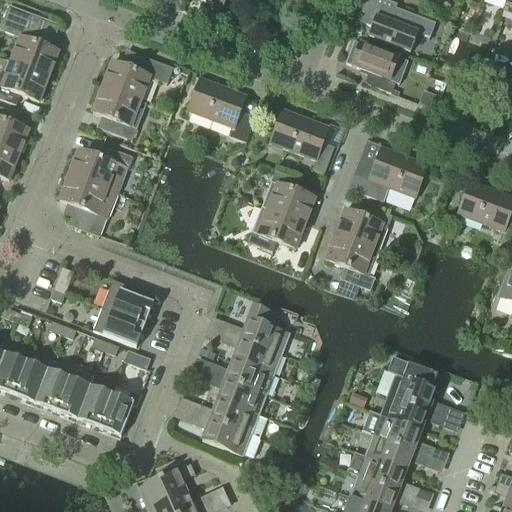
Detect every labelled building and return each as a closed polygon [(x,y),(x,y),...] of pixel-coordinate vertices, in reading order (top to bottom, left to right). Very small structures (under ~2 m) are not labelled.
[(215,27),(225,0),(203,0),(203,2),(201,2),(200,6),(201,7),(196,20),(215,27)] [(429,41),(434,26),(395,11),(396,7),(377,0),(364,0),(355,24),(370,29),(367,39),(409,55),(416,36),(429,41)] [(511,16),(511,0),(506,0),(505,3),(502,12),(511,16)] [(47,80),(57,55),(38,47),(47,24),(8,9),(0,28),(0,33),(19,41),(9,65),(47,80)] [(389,83),(397,61),(358,46),(349,69),(369,77),(365,88),(390,97),(394,85),(389,83)] [(139,105),(148,80),(166,87),(172,71),(135,57),(130,72),(111,65),(101,91),(139,105)] [(38,105),(47,80),(9,65),(0,90),(0,89),(0,102),(15,108),(19,98),(38,105)] [(239,115),(245,99),(225,92),(224,95),(217,92),(218,89),(198,82),(186,115),(232,132),(228,140),(244,146),(254,121),(239,115)] [(130,130),(139,105),(101,91),(91,116),(110,123),(106,135),(131,144),(135,132),(130,130)] [(0,151),(17,158),(27,133),(8,126),(12,116),(0,111),(0,151)] [(322,147),(328,131),(308,123),(307,127),(299,124),(301,121),(281,113),(269,146),(314,164),(311,172),(323,176),(333,151),(322,147)] [(116,197),(125,172),(126,173),(131,160),(101,149),(96,160),(77,153),(68,178),(116,197)] [(0,180),(8,184),(17,158),(0,151),(0,180)] [(414,201),(426,169),(407,161),(406,164),(398,161),(399,158),(380,151),(374,166),(359,160),(347,192),(381,205),(387,191),(414,201)] [(304,227),(313,201),(295,194),(298,184),(274,175),(269,186),(275,188),(266,212),(304,227)] [(106,221),(116,197),(68,178),(58,204),(75,210),(68,229),(98,240),(106,221)] [(511,219),(509,218),(511,210),(511,201),(495,195),(494,198),(487,195),(488,192),(469,185),(456,218),(502,235),(498,243),(510,248),(511,244),(511,219)] [(372,253),(381,228),(386,230),(391,219),(366,210),(362,220),(343,213),(334,238),(372,253)] [(294,252),(304,227),(266,212),(256,237),(251,235),(247,246),(271,255),(275,245),(294,252)] [(362,277),(372,253),(334,238),(324,264),(343,271),(338,283),(369,294),(373,282),(362,277)] [(52,294),(64,298),(72,275),(61,271),(52,294)] [(511,271),(508,282),(506,281),(498,301),(511,306),(511,312),(510,318),(511,319),(511,271)] [(100,312),(143,328),(146,321),(149,321),(154,307),(121,294),(124,289),(111,284),(100,312)] [(52,294),(49,302),(60,307),(64,298),(52,294)] [(288,337),(269,330),(274,317),(252,309),(243,333),(240,335),(237,331),(229,328),(226,337),(279,358),(288,337)] [(15,325),(18,317),(7,312),(3,321),(15,325)] [(143,328),(100,312),(92,334),(137,352),(143,337),(140,336),(143,328)] [(27,330),(30,321),(18,317),(15,325),(27,330)] [(60,338),(63,330),(51,325),(48,333),(60,338)] [(72,342),(75,334),(63,330),(60,338),(72,342)] [(272,378),(279,358),(226,337),(222,347),(230,350),(234,349),(236,352),(232,363),(272,378)] [(102,354),(105,346),(94,341),(90,350),(102,354)] [(114,359),(117,350),(105,346),(102,354),(114,359)] [(145,374),(149,363),(127,354),(122,365),(145,374)] [(0,393),(12,399),(25,365),(3,357),(0,365),(0,393)] [(431,391),(436,378),(391,361),(386,376),(395,379),(387,399),(441,419),(444,410),(436,407),(432,408),(431,404),(435,393),(431,391)] [(33,407),(50,364),(49,363),(46,373),(25,365),(12,399),(33,407)] [(264,398),(272,378),(232,363),(228,373),(224,375),(222,371),(214,368),(210,378),(264,398)] [(55,415),(71,372),(50,364),(33,407),(55,415)] [(76,423),(89,389),(68,381),(72,372),(71,372),(55,415),(76,423)] [(256,418),(264,398),(210,378),(207,387),(215,391),(219,389),(220,393),(216,403),(256,418)] [(97,431),(110,397),(89,389),(76,423),(97,431)] [(120,440),(131,409),(135,410),(139,400),(132,397),(129,404),(110,397),(97,431),(120,440)] [(441,419),(387,399),(379,419),(419,434),(423,424),(427,422),(429,426),(437,429),(441,419)] [(266,422),(256,418),(216,403),(212,414),(209,415),(207,411),(199,408),(195,418),(258,442),(266,422)] [(251,462),(258,442),(195,418),(191,428),(199,431),(203,429),(205,433),(201,445),(241,460),(241,458),(251,462)] [(415,445),(419,434),(379,419),(372,439),(425,460),(429,450),(421,447),(417,449),(415,445)] [(425,460),(372,439),(364,459),(404,475),(408,464),(412,462),(414,466),(422,470),(425,460)] [(400,485),(404,475),(364,459),(356,480),(410,500),(414,490),(406,487),(401,489),(400,485)] [(185,494),(180,484),(182,480),(186,481),(194,478),(189,467),(137,491),(146,511),(185,494)] [(511,492),(511,482),(509,484),(508,480),(499,477),(496,487),(511,492)] [(410,500),(356,480),(349,500),(380,511),(389,511),(392,505),(396,503),(398,507),(406,510),(410,500)] [(511,511),(511,492),(496,487),(492,496),(500,499),(504,498),(506,502),(501,511),(511,511)] [(146,511),(198,511),(207,508),(203,498),(195,502),(194,506),(190,504),(185,494),(146,511)] [(380,511),(349,500),(343,511),(380,511)]
